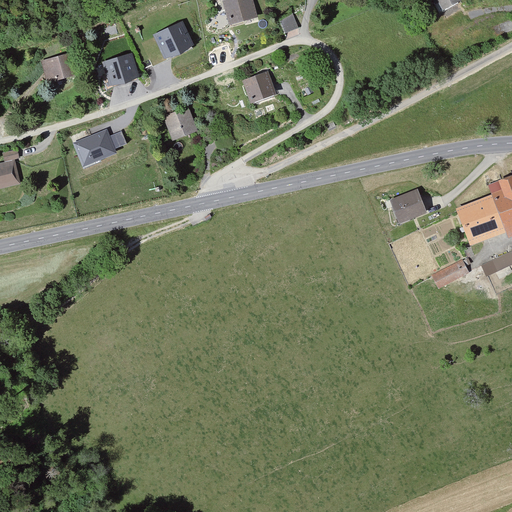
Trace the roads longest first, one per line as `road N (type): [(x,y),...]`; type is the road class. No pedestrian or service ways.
road 1 (residential): [(220,189),(228,171),(321,116),(337,96),(337,63),(306,41),(0,142)]
road 2 (residential): [(511,47),(220,189)]
road 3 (tertiary): [(511,143),(218,200)]
road 4 (track): [(208,202),(191,219),(132,244),(50,312),(0,337)]
road 5 (tertiary): [(218,200),(0,247)]
road 6 (track): [(114,0),(0,38)]
